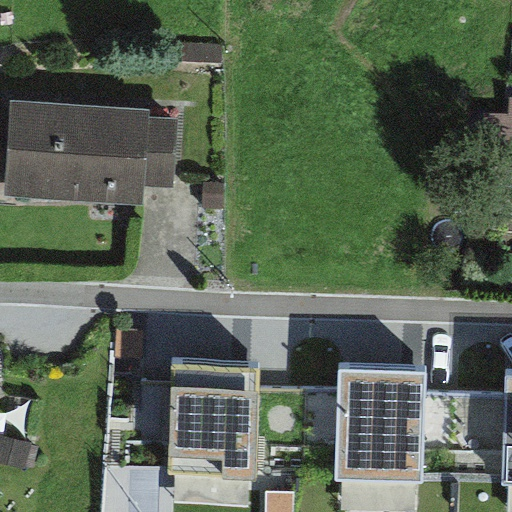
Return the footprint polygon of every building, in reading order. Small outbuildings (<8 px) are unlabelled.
[(511,157),(511,87),(508,86),(490,152),(511,157)] [(164,111),(22,103),(17,192),(148,199),(149,180),(187,182),(191,122),(164,120),(164,111)] [(262,366),(174,363),(170,489),(258,492),(262,366)] [(427,369),(337,366),(332,483),(422,487),(427,369)] [(511,371),(506,371),(502,489),(511,489),(511,371)]
